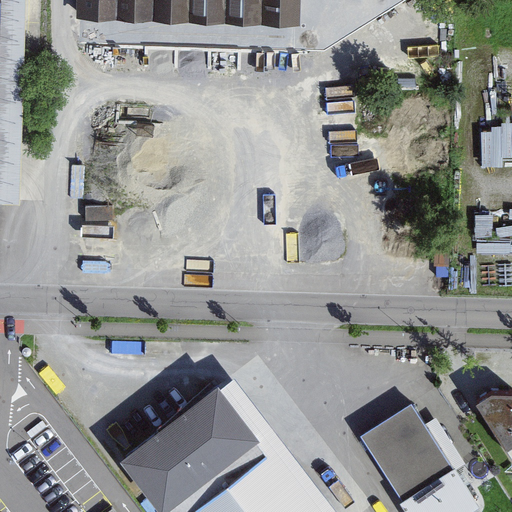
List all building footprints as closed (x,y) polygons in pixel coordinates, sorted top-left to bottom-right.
[(3,0),(0,106),(0,195),(20,195),(26,0),(3,0)] [(78,0),(79,13),(303,18),(303,0),(78,0)] [(485,163),(511,161),(511,123),(483,125),(485,163)] [(346,511),(236,366),(224,375),(326,511),(346,511)] [(326,511),(224,375),(220,370),(121,444),(172,511),(326,511)] [(511,381),(493,381),(476,391),(511,448),(511,381)] [(413,396),(362,428),(414,511),(454,511),(481,496),(457,457),(453,460),(413,396)]
